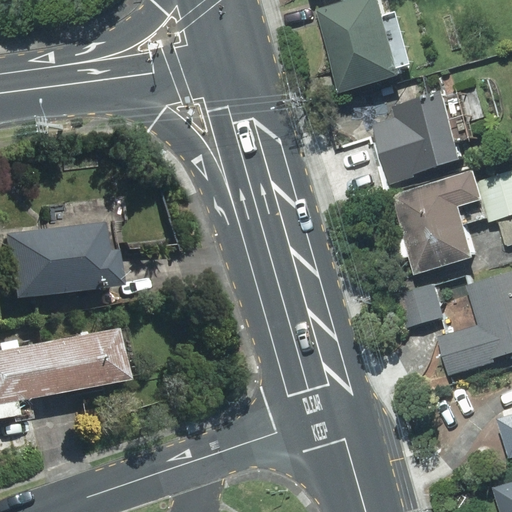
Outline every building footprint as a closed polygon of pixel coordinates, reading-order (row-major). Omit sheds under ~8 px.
[(327,0),(324,1),(347,91),(411,75),(392,0),(327,0)] [(382,125),(397,182),(478,158),(459,91),(403,107),(406,118),(382,125)] [(402,195),(426,275),(487,257),(472,206),(490,200),(496,222),(506,219),(511,238),(511,172),(492,179),(489,170),(402,195)] [(103,223),(4,236),(13,299),(120,285),(115,250),(107,251),(103,223)] [(511,274),(475,284),(486,326),(444,338),(454,375),(503,362),(502,358),(511,355),(511,274)] [(398,295),(406,329),(449,318),(441,284),(398,295)] [(115,330),(0,351),(0,404),(126,380),(115,330)]
